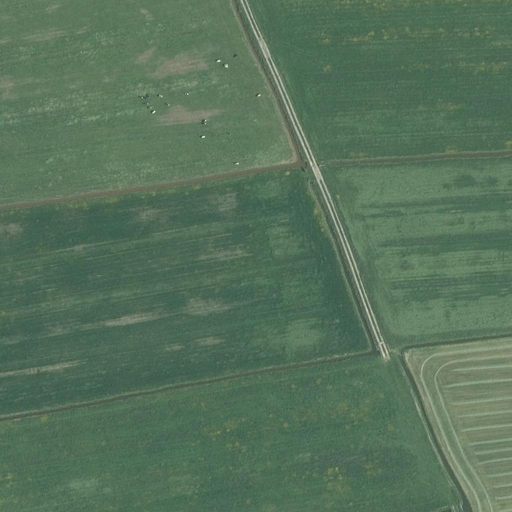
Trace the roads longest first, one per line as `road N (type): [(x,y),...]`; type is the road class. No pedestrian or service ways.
road 1 (track): [(0,267),(314,171)]
road 2 (track): [(386,356),(314,171)]
road 3 (track): [(314,171),(244,0)]
road 4 (track): [(386,356),(456,511)]
